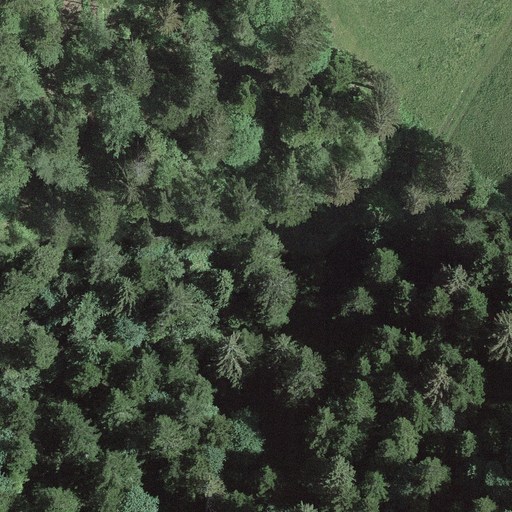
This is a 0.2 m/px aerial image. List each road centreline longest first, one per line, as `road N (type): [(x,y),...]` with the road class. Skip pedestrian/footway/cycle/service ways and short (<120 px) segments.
road 1 (track): [(240,511),(342,303),(433,84)]
road 2 (track): [(0,116),(39,76),(79,0)]
